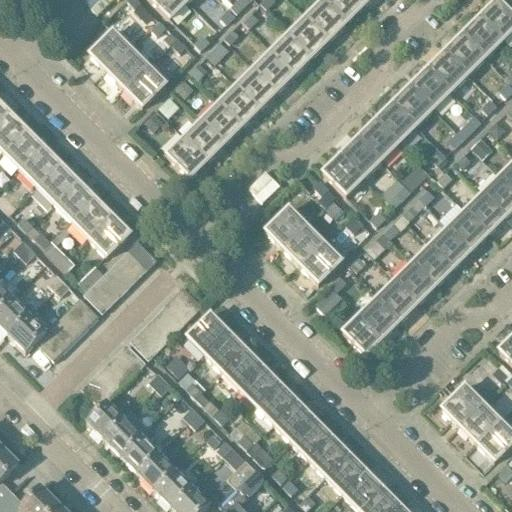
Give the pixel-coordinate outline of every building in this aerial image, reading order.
[(132,0),(130,0),(125,5),(134,13),(140,7),(132,0)] [(187,7),(179,0),(146,0),(146,1),(169,24),(187,7)] [(243,0),(240,0),(233,8),(228,12),(235,19),(249,5),(243,0)] [(268,0),(259,9),(265,15),(274,6),(268,0)] [(363,11),(352,0),(327,0),(323,4),(346,28),(363,11)] [(374,0),(352,0),(363,11),(374,0)] [(346,28),(323,4),(305,21),(328,45),(346,28)] [(511,35),(511,20),(496,5),(479,22),(502,46),(511,35)] [(249,34),(262,20),(253,12),(240,25),(249,34)] [(225,13),(216,22),(222,29),(231,20),(225,13)] [(328,45),(305,21),(288,39),(311,63),(328,45)] [(502,46),(479,22),(461,40),(485,63),(502,46)] [(165,33),(158,26),(146,37),(153,44),(165,33)] [(231,34),(222,43),(228,50),(237,41),(231,34)] [(106,77),(129,54),(112,36),(88,59),(106,77)] [(168,49),(175,42),(169,37),(163,44),(168,49)] [(311,63),(288,39),(270,56),(294,79),(311,63)] [(485,63),(461,40),(444,57),(467,81),(485,63)] [(203,41),(193,50),(199,56),(209,47),(203,41)] [(184,51),(175,42),(168,49),(177,58),(184,51)] [(213,69),(226,56),(218,47),(205,60),(213,69)] [(123,94),(147,71),(129,54),(106,77),(123,94)] [(294,79),(270,56),(253,74),(276,97),(294,79)] [(467,81),(444,57),(427,74),(450,98),(467,81)] [(199,68),(189,78),(196,85),(206,75),(199,68)] [(141,112),(165,89),(147,71),(123,94),(141,112)] [(276,97),(253,74),(235,91),(259,114),(276,97)] [(450,98),(427,74),(409,91),(432,115),(450,98)] [(183,84),(174,93),(183,102),(192,93),(183,84)] [(502,86),(492,96),(500,104),(510,94),(502,86)] [(259,114),(235,91),(218,108),(242,131),(259,114)] [(432,115),(409,91),(392,109),(415,132),(432,115)] [(177,113),(167,102),(156,113),(167,123),(177,113)] [(486,122),(496,113),(489,106),(480,116),(486,122)] [(0,125),(8,117),(0,108),(0,125)] [(242,131),(218,108),(200,126),(224,149),(242,131)] [(415,132),(392,109),(375,126),(398,149),(415,132)] [(0,156),(2,158),(25,134),(8,117),(0,125),(0,156)] [(153,119),(144,128),(152,136),(162,127),(153,119)] [(462,146),(478,130),(469,120),(452,136),(454,137),(462,146)] [(224,149),(200,126),(183,143),(206,167),(224,149)] [(398,149),(375,126),(357,143),(380,167),(398,149)] [(495,126),(486,135),(494,143),(499,139),(500,131),(495,126)] [(19,175),(43,152),(25,134),(2,158),(19,175)] [(453,154),(462,146),(454,137),(445,145),(453,154)] [(206,167),(183,143),(165,160),(189,184),(206,167)] [(380,167),(357,143),(339,161),(363,185),(380,167)] [(37,193),(60,169),(43,152),(19,175),(37,193)] [(433,174),(444,164),(435,155),(425,166),(433,174)] [(363,185),(339,161),(321,179),(345,202),(363,185)] [(469,169),(461,161),(453,169),(461,178),(469,169)] [(54,211),(78,187),(60,169),(37,193),(54,211)] [(399,188),(403,192),(410,198),(428,180),(418,169),(399,188)] [(511,169),(499,182),(511,194),(511,169)] [(442,192),(450,184),(444,178),(435,186),(442,192)] [(511,215),(511,194),(499,182),(481,199),(505,223),(511,215)] [(71,228),(95,204),(78,187),(54,211),(71,228)] [(331,205),(314,188),(306,195),(324,213),(331,205)] [(401,207),(410,198),(403,192),(395,200),(401,207)] [(17,213),(0,195),(0,212),(8,221),(17,213)] [(425,196),(417,204),(423,210),(432,202),(425,196)] [(505,223),(481,199),(464,217),(487,240),(505,223)] [(88,245),(112,221),(95,204),(71,228),(88,245)] [(417,204),(400,220),(407,227),(423,210),(417,204)] [(333,206),(324,214),(331,222),(340,213),(333,206)] [(282,255),(305,231),(288,214),(264,237),(282,255)] [(377,217),(368,226),(375,232),(384,224),(377,217)] [(487,240),(464,217),(447,234),(470,257),(487,240)] [(22,221),(16,228),(24,237),(31,230),(22,221)] [(106,263),(130,239),(112,221),(88,245),(106,263)] [(11,234),(0,223),(0,242),(1,244),(11,234)] [(360,232),(352,223),(343,232),(352,240),(360,232)] [(299,272),(323,249),(305,231),(282,255),(299,272)] [(55,249),(67,237),(65,234),(52,246),(55,249)] [(470,257),(447,234),(429,252),(452,274),(470,257)] [(51,247),(42,238),(33,246),(43,256),(51,247)] [(372,264),(389,247),(381,238),(364,255),(372,264)] [(19,262),(29,253),(22,246),(13,255),(19,262)] [(68,265),(51,247),(43,256),(60,273),(68,265)] [(155,266),(143,255),(136,248),(125,258),(144,277),(155,266)] [(317,290),(340,266),(323,249),(299,272),(317,290)] [(452,274),(429,252),(412,268),(435,292),(452,274)] [(25,268),(35,259),(29,253),(19,262),(25,268)] [(144,277),(125,258),(115,269),(133,288),(144,277)] [(353,278),(363,268),(357,262),(347,272),(353,278)] [(435,292),(412,268),(394,286),(418,309),(435,292)] [(133,288),(115,269),(104,280),(123,298),(133,288)] [(85,299),(93,290),(103,281),(92,271),(75,288),(85,299)] [(53,296),(63,287),(56,280),(47,290),(53,296)] [(104,280),(103,281),(93,290),(112,309),(123,298),(104,280)] [(335,296),(343,288),(337,282),(329,289),(335,296)] [(418,309),(394,286),(377,303),(400,326),(418,309)] [(59,302),(69,293),(63,287),(53,296),(59,302)] [(93,290),(85,299),(83,301),(101,319),(112,309),(93,290)] [(322,319),(339,302),(327,291),(311,307),(322,319)] [(0,315),(12,304),(0,292),(0,315)] [(201,312),(191,303),(182,294),(172,304),(191,322),(201,312)] [(400,326),(377,303),(360,320),(383,344),(400,326)] [(0,333),(8,341),(28,321),(12,304),(0,315),(0,333)] [(53,367),(98,323),(80,304),(45,338),(35,349),(53,367)] [(191,322),(172,304),(164,313),(182,331),(191,322)] [(182,331),(164,313),(155,321),(174,340),(182,331)] [(203,361),(226,338),(209,320),(186,343),(203,361)] [(383,344),(360,320),(342,338),(365,362),(383,344)] [(25,359),(35,349),(45,338),(28,321),(8,341),(25,359)] [(174,340),(155,321),(147,330),(165,348),(174,340)] [(165,348),(147,330),(138,339),(156,357),(165,348)] [(220,378),(244,355),(226,338),(203,361),(220,378)] [(156,357),(138,339),(129,347),(148,365),(156,357)] [(511,342),(498,356),(511,369),(511,342)] [(144,369),(126,351),(117,360),(135,378),(144,369)] [(238,396),(261,373),(244,355),(220,378),(238,396)] [(135,378),(117,360),(107,369),(126,387),(135,378)] [(175,361),(165,372),(176,383),(186,373),(175,361)] [(126,387),(107,369),(99,378),(117,396),(126,387)] [(499,389),(508,380),(500,372),(491,381),(499,389)] [(255,413),(278,390),(261,373),(238,396),(255,413)] [(117,396),(99,378),(90,387),(108,405),(117,396)] [(154,394),(163,385),(156,379),(147,388),(154,394)] [(200,397),(191,388),(192,387),(185,380),(177,388),(193,405),(200,397)] [(160,400),(169,391),(163,385),(154,394),(160,400)] [(108,405),(90,387),(81,396),(99,414),(105,408),(108,405)] [(273,430),(295,407),(278,390),(255,413),(273,430)] [(459,433),(483,410),(464,391),(441,415),(459,433)] [(217,415),(209,406),(201,413),(210,422),(217,415)] [(290,448),(313,425),(295,407),(273,430),(290,448)] [(103,447),(123,426),(105,408),(99,414),(84,428),(103,447)] [(177,408),(169,415),(176,422),(183,414),(177,408)] [(476,450),(500,427),(483,410),(459,433),(476,450)] [(188,428),(197,419),(191,413),(182,422),(188,428)] [(119,464),(148,435),(131,418),(123,426),(103,447),(119,464)] [(194,434),(203,426),(197,419),(188,428),(194,434)] [(307,465),(331,442),(313,425),(290,448),(307,465)] [(257,442),(242,426),(235,433),(243,440),(236,447),(244,456),(257,442)] [(494,467),(511,449),(511,438),(500,427),(476,450),(494,467)] [(157,460),(147,450),(156,441),(149,434),(148,435),(119,464),(137,481),(157,460)] [(212,439),(205,446),(212,453),(219,447),(212,439)] [(325,482),(347,459),(331,442),(307,465),(325,482)] [(222,463),(231,454),(224,447),(215,456),(222,463)] [(258,456),(251,463),(259,471),(261,473),(271,462),(261,452),(258,456)] [(0,487),(17,471),(0,453),(0,487)] [(254,477),(231,454),(222,463),(235,476),(226,485),(236,495),(254,477)] [(342,500),(365,477),(347,459),(325,482),(342,500)] [(153,498),(174,477),(157,460),(137,481),(153,498)] [(504,487),(511,478),(511,477),(505,471),(497,480),(504,487)] [(285,483),(277,474),(270,481),(278,490),(285,483)] [(167,511),(173,511),(191,494),(174,477),(153,498),(167,511)] [(245,504),(263,486),(254,477),(236,495),(245,504)] [(354,511),(364,511),(383,494),(365,477),(342,500),(354,511)] [(287,485),(280,492),(288,500),(296,493),(287,485)] [(191,494),(173,511),(207,511),(208,511),(207,510),(210,506),(202,498),(206,495),(198,487),(191,494)] [(0,510),(13,498),(3,488),(0,491),(0,510)] [(57,511),(58,511),(40,493),(20,511),(57,511)] [(399,511),(400,511),(383,494),(364,511),(399,511)] [(0,511),(16,511),(22,507),(13,498),(0,510),(0,511)] [(300,511),(307,511),(311,509),(305,502),(298,509),(300,511)]
